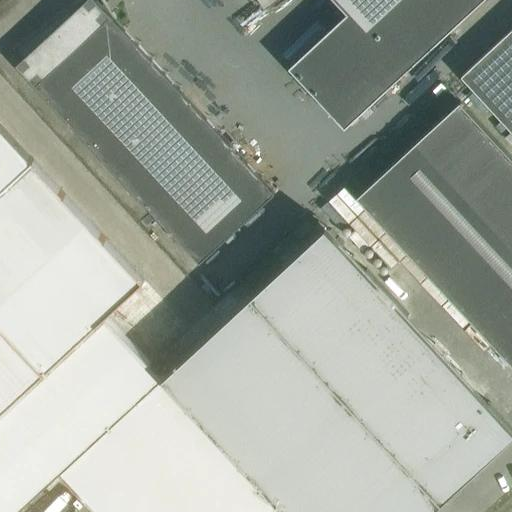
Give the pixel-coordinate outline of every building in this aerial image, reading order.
[(275,191),(105,9),(97,0),(85,0),(81,5),(79,2),(81,0),(79,0),(14,46),(14,47),(18,45),(25,56),(18,63),(31,78),(200,260),(275,191)] [(481,0),(258,0),(265,9),(278,0),(338,0),(349,11),(291,65),(346,125),(481,0)] [(511,28),(462,75),(511,128),(511,28)] [(446,114),(358,196),(511,361),(511,154),(462,100),(446,114)] [(144,280),(47,174),(0,122),(0,511),(16,511),(61,471),(98,511),(430,511),(445,499),(441,494),(439,495),(253,293),(164,376),(107,314),(144,280)] [(327,225),(253,293),(439,495),(441,494),(445,499),(511,436),(511,425),(367,268),(327,225)]
